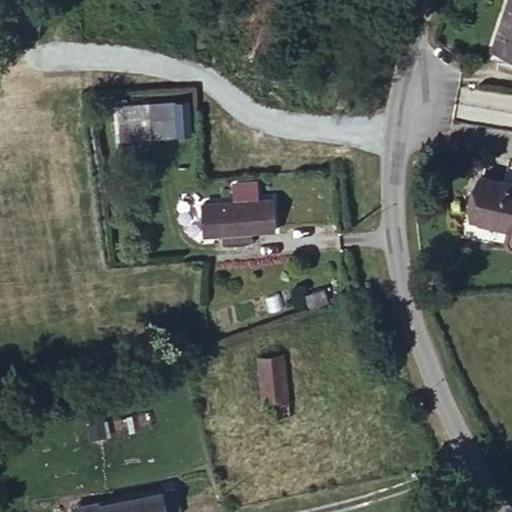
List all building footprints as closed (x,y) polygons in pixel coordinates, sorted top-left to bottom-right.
[(160,102),(159,88),(122,90),(123,124),(160,122),(160,102)] [(182,88),(159,88),(160,102),(183,101),(182,88)] [(198,88),(182,88),(183,101),(184,122),(200,122),(198,88)] [(511,152),(489,147),(479,189),(469,186),(464,205),(511,218),(511,152)] [(215,192),(217,222),(289,218),(288,187),(272,189),(271,171),(249,172),(250,190),(215,192)] [(69,221),(51,221),(52,257),(96,255),(95,230),(70,229),(69,221)] [(139,275),(103,276),(103,310),(140,309),(139,275)] [(272,395),(297,393),(290,345),(268,347),(272,395)] [(299,407),(297,393),(272,395),(273,409),(299,407)] [(166,479),(81,494),(84,511),(164,511),(172,511),(166,479)]
